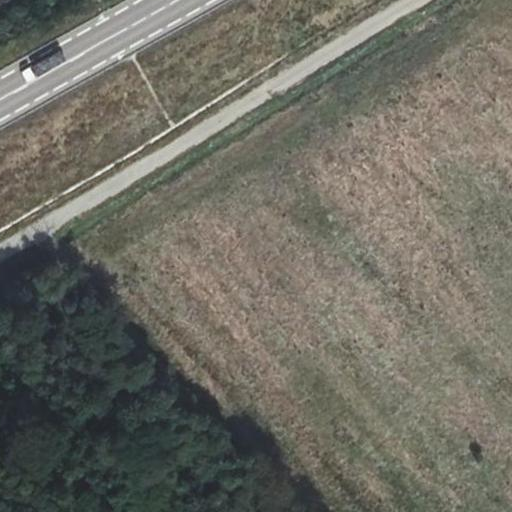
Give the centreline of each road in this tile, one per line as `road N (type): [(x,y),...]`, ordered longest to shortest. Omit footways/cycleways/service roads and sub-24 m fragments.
road 1 (track): [(428,0),(0,248)]
road 2 (track): [(44,222),(300,511)]
road 3 (tertiary): [(0,98),(175,0)]
